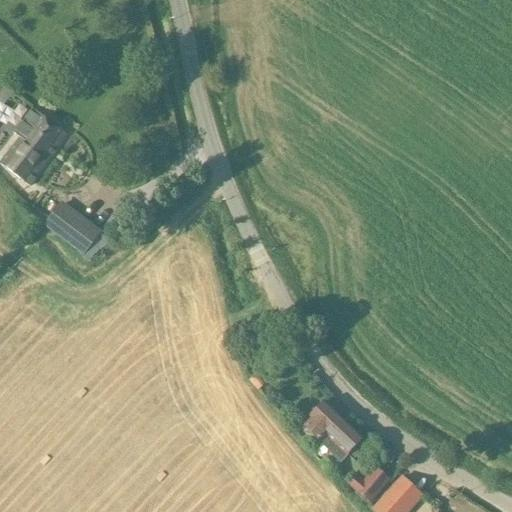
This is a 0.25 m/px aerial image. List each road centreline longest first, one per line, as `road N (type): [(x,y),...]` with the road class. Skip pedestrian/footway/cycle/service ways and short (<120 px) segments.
road 1 (unclassified): [(508,511),(369,417),(315,361),(265,276)]
road 2 (residential): [(265,276),(217,166),(175,0)]
